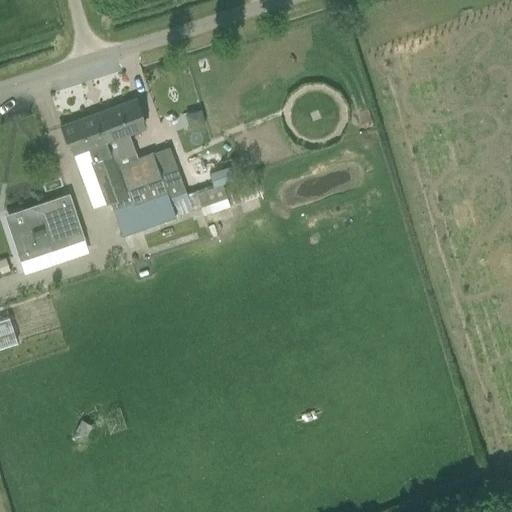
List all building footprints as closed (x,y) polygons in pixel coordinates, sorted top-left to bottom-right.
[(144,125),(142,118),(135,99),(94,114),(112,163),(115,162),(117,166),(137,158),(127,132),(130,131),(144,125)] [(112,163),(94,114),(61,126),(68,145),(71,153),(89,147),(92,156),(89,157),(92,166),(95,166),(108,200),(127,193),(117,166),(115,162),(112,163)] [(117,166),(127,193),(129,192),(132,201),(167,188),(164,179),(154,152),(137,158),(117,166)] [(205,212),(231,204),(221,172),(213,175),(216,184),(198,190),(205,212)] [(12,201),(32,206),(36,190),(16,185),(12,201)] [(177,212),(167,188),(132,201),(113,207),(123,233),(177,212)] [(21,266),(91,243),(74,193),(29,208),(31,213),(5,221),(21,266)] [(0,260),(0,272),(0,273),(9,271),(5,259),(0,260)] [(0,320),(0,345),(19,341),(12,317),(0,320)] [(81,420),(75,431),(86,437),(92,426),(81,420)]
